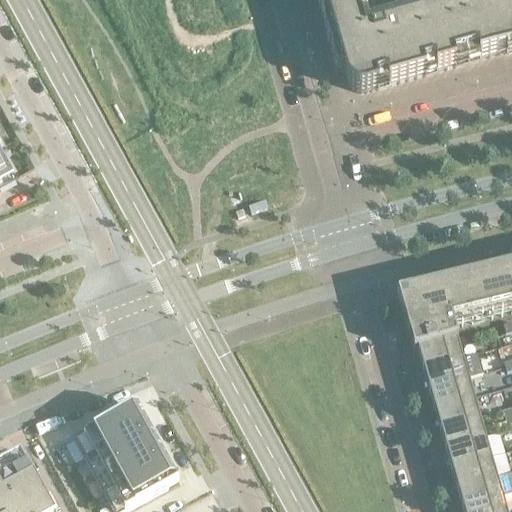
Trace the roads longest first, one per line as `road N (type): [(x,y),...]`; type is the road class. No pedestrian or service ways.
road 1 (residential): [(425,511),(348,248)]
road 2 (tertiary): [(342,223),(127,296)]
road 3 (residential): [(254,511),(144,316)]
road 4 (tertiary): [(144,316),(348,248)]
road 5 (residential): [(98,225),(0,47)]
road 6 (residential): [(511,98),(321,148)]
road 7 (tertiary): [(511,179),(342,223)]
road 8 (tertiary): [(348,248),(511,205)]
road 9 (tertiary): [(0,375),(144,316)]
road 10 (residential): [(321,148),(280,0)]
road 11 (tertiary): [(127,296),(0,344)]
